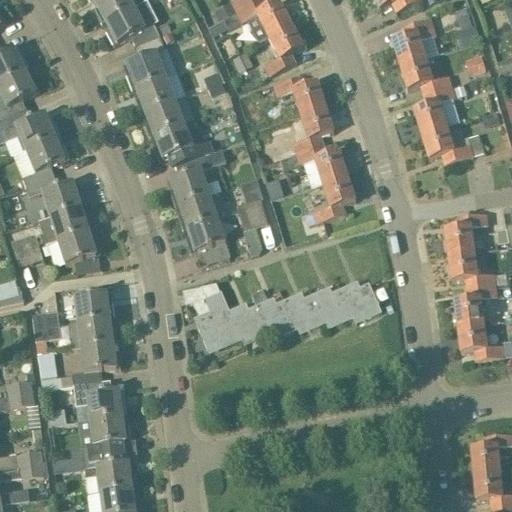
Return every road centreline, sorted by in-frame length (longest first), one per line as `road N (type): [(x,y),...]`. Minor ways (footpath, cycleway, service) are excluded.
road 1 (residential): [(180,457),(152,277),(120,168),(37,0)]
road 2 (residential): [(180,457),(424,408)]
road 3 (residential): [(399,222),(371,113),(323,0)]
road 4 (residential): [(424,408),(399,222)]
